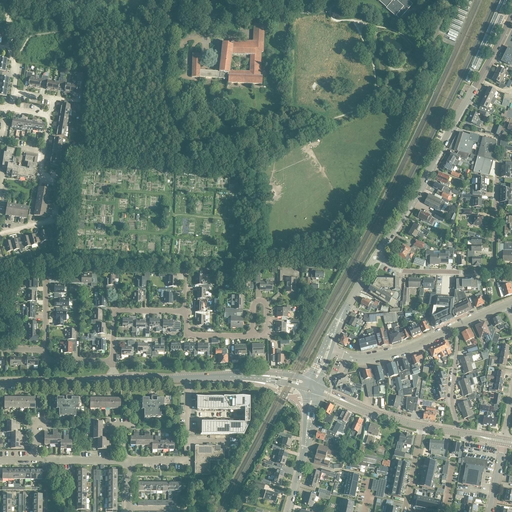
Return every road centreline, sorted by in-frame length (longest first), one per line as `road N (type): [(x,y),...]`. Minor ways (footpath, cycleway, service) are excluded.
road 1 (tertiary): [(374,257),(511,16)]
road 2 (residential): [(0,234),(49,223),(56,213),(58,190),(41,164),(51,114)]
road 3 (unclassified): [(331,350),(383,355),(459,325)]
road 4 (residential): [(492,272),(404,271),(374,257)]
